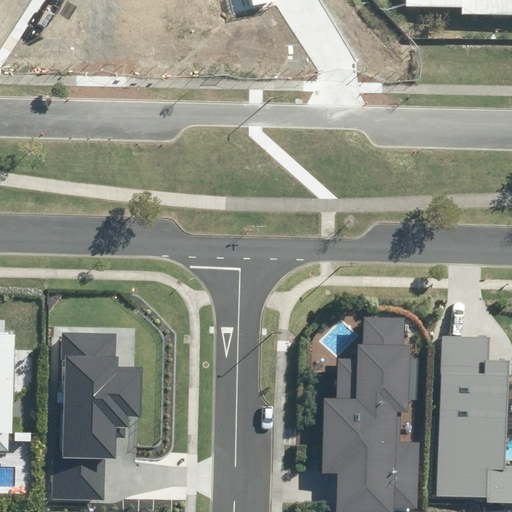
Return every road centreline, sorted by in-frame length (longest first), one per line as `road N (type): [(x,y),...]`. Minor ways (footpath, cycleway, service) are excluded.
road 1 (tertiary): [(0,103),(511,116)]
road 2 (tertiary): [(511,253),(244,253)]
road 3 (residential): [(244,253),(233,511)]
road 4 (tertiary): [(244,253),(0,233)]
